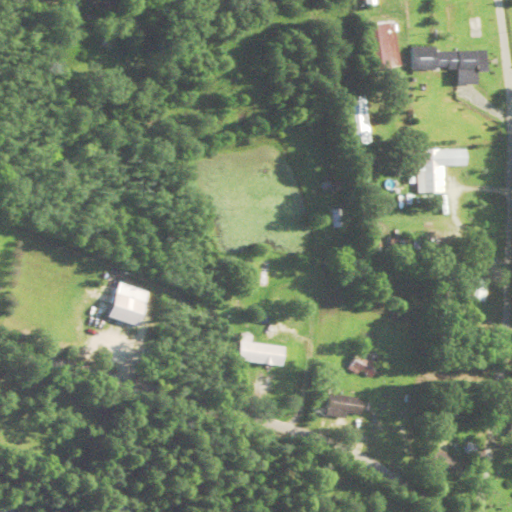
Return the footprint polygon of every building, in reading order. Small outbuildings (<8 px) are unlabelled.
[(394,65),(391,20),(364,22),(366,67),(394,65)] [(478,49),(428,49),(428,45),(404,45),(404,68),(447,67),(447,83),(470,83),(470,71),(479,71),(478,49)] [(363,142),(361,95),(345,96),(346,127),(345,127),(346,143),(363,142)] [(458,147),(410,149),(411,193),(437,192),(437,165),(458,164),(458,147)] [(479,301),(481,279),(461,277),(459,299),(479,301)] [(138,290),(109,281),(97,316),(127,325),(138,290)] [(277,345),(244,342),(245,334),(232,333),(229,360),(275,365),(277,345)] [(366,377),(371,361),(364,359),(367,350),(350,345),(342,369),(366,377)] [(356,397),(320,393),(318,412),(354,415),(356,397)] [(511,419),(503,419),(501,436),(511,437),(511,419)] [(450,475),(456,457),(429,447),(423,465),(450,475)]
